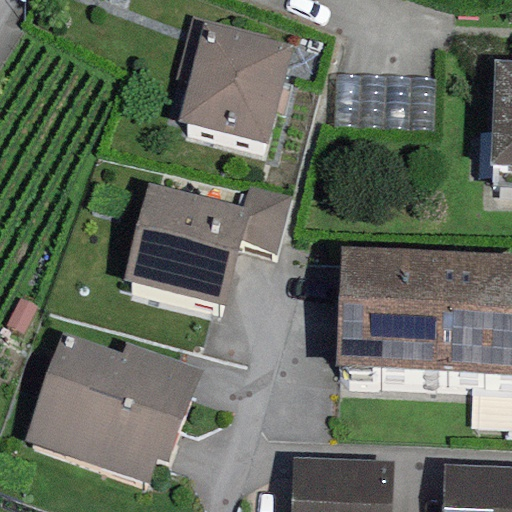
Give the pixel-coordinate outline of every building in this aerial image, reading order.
[(290,46),(201,24),(177,122),(265,144),(290,46)] [(511,61),(491,61),(487,166),(511,166),(511,61)] [(239,209),(146,184),(121,278),(223,306),(239,244),(273,255),(290,200),(246,186),(239,209)] [(511,255),(339,249),(335,368),(511,375),(511,255)] [(120,354),(59,334),(23,444),(149,485),(157,458),(170,463),(200,371),(123,345),(120,354)] [(389,511),(391,463),(292,458),(289,511),(389,511)] [(511,511),(511,469),(442,467),(439,511),(511,511)]
